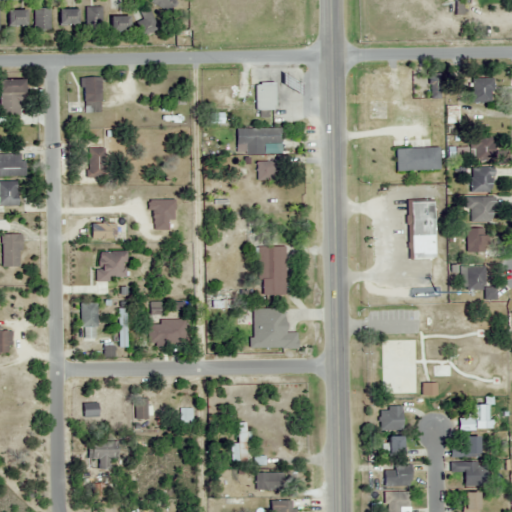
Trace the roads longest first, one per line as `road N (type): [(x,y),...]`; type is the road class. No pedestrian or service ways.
road 1 (tertiary): [(511,53),(0,63)]
road 2 (secondary): [(342,511),(334,56)]
road 3 (residential): [(59,511),(55,63)]
road 4 (residential): [(340,367),(63,372)]
